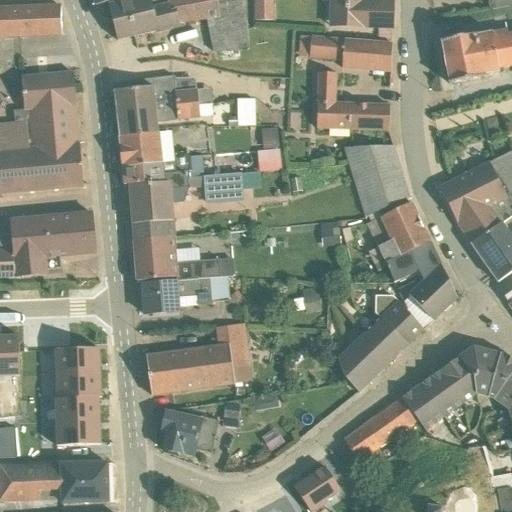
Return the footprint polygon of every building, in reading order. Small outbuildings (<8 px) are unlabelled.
[(136,0),(91,0),(95,9),(125,0),(130,0),(131,2),(136,0)] [(212,56),(247,53),(246,28),(242,10),(248,9),(246,0),(139,0),(108,8),(116,44),(156,35),(157,37),(185,31),(184,28),(206,24),(212,56)] [(364,0),(322,0),(322,5),(328,5),(327,29),(391,31),(392,4),(364,3),(364,0)] [(511,0),(489,0),(492,12),(511,9),(511,0)] [(253,4),(254,25),(273,25),(272,4),(253,4)] [(60,10),(0,12),(0,41),(61,38),(60,10)] [(506,33),(440,45),(448,87),(498,77),(497,73),(511,69),(511,36),(507,37),(506,33)] [(311,40),(309,62),(341,65),(341,72),(389,75),(390,48),(311,40)] [(0,198),(82,190),(72,76),(20,81),(24,125),(0,127),(0,198)] [(335,77),(317,77),(316,133),(387,134),(388,109),(335,107),(335,77)] [(157,126),(213,119),(210,92),(201,93),(201,94),(196,94),(195,84),(192,82),(174,82),(173,80),(142,83),(142,84),(143,91),(114,95),(119,141),(158,136),(157,126)] [(253,103),(237,103),(237,129),(254,129),(253,103)] [(274,132),(260,133),(262,153),(277,151),(274,132)] [(173,165),(170,135),(119,141),(123,171),(173,165)] [(392,150),(341,151),(364,221),(408,200),(392,150)] [(277,153),(256,155),(257,175),(279,173),(277,153)] [(511,153),(438,191),(449,213),(453,212),(458,222),(455,225),(470,247),(501,226),(511,218),(511,153)] [(189,174),(187,156),(173,157),(173,165),(123,171),(124,189),(130,189),(163,185),(163,177),(188,175),(189,174)] [(183,206),(187,192),(203,190),(204,207),(242,205),(242,193),(260,192),(259,176),(189,181),(188,175),(163,177),(163,185),(130,189),(135,244),(174,240),(172,207),(183,206)] [(428,246),(410,206),(365,228),(376,251),(367,255),(376,275),(377,275),(386,271),(385,267),(428,246)] [(60,260),(95,256),(92,217),(10,225),(12,252),(0,252),(0,281),(61,278),(60,260)] [(497,285),(511,274),(511,241),(501,226),(470,247),(497,285)] [(321,251),(340,249),(338,232),(319,234),(321,251)] [(174,240),(133,245),(136,284),(175,281),(176,284),(232,280),(231,263),(177,267),(174,240)] [(428,246),(385,267),(393,285),(399,283),(400,283),(416,275),(417,278),(439,268),(428,246)] [(408,317),(423,333),(455,302),(439,268),(419,277),(422,283),(408,298),(402,290),(397,293),(408,317)] [(142,287),(144,317),(144,318),(180,315),(179,310),(211,308),(211,305),(228,304),(227,281),(142,287)] [(305,316),(320,314),(316,291),(301,293),(305,316)] [(379,321),(363,336),(347,352),(336,362),(342,379),(356,394),(360,394),(374,380),(391,364),(407,348),(423,333),(390,299),(374,299),(374,316),(379,321)] [(145,360),(150,398),(251,383),(243,328),(214,331),(216,349),(145,360)] [(18,340),(0,340),(0,379),(19,379),(18,340)] [(511,363),(499,358),(472,350),(457,361),(470,383),(475,397),(486,401),(493,404),(503,411),(511,406),(511,363)] [(54,353),(55,377),(99,376),(98,352),(54,353)] [(425,434),(442,421),(462,407),(475,397),(470,383),(457,361),(438,374),(419,388),(401,401),(425,434)] [(55,377),(56,402),(98,401),(100,401),(99,376),(55,377)] [(54,402),(55,425),(99,424),(98,401),(56,402),(54,402)] [(401,401),(343,443),(359,464),(417,424),(401,401)] [(222,429),(237,431),(240,404),(224,406),(222,429)] [(166,434),(162,452),(165,453),(165,456),(177,458),(178,456),(192,459),(194,453),(211,456),(217,427),(165,415),(161,433),(166,434)] [(55,425),(56,449),(100,448),(99,424),(55,425)] [(107,466),(0,468),(0,503),(59,503),(60,506),(108,505),(107,466)] [(315,511),(341,496),(324,469),(292,489),(306,511),(315,511)] [(511,511),(511,490),(509,477),(492,481),(498,511),(511,511)]
